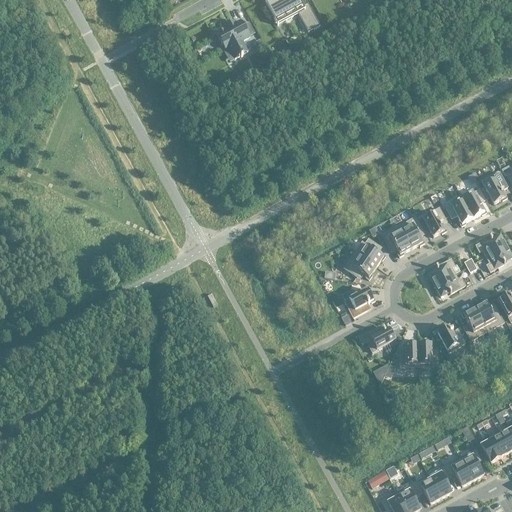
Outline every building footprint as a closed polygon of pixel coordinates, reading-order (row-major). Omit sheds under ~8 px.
[(307,34),(319,27),(318,26),(306,4),(302,7),(297,0),(270,0),(265,3),(264,4),(272,19),(275,23),(283,18),(284,22),(297,15),(306,32),(307,34)] [(247,53),(241,42),(249,38),(240,22),(234,25),(232,23),(225,27),(226,29),(216,35),(225,52),(228,50),(234,60),(240,57),(240,58),(242,57),(241,56),(247,53)] [(259,41),(254,44),(253,44),(257,51),(263,48),(259,41)] [(483,189),(480,191),(486,201),(489,200),(493,206),(502,201),(502,202),(506,200),(504,197),(503,197),(502,195),(503,195),(502,194),(501,194),(499,190),(504,188),(497,174),(480,183),(483,189)] [(482,212),(479,205),(484,202),(478,192),(473,195),(473,194),(462,200),(460,198),(472,221),(481,216),(482,217),(485,215),(483,211),(482,212)] [(448,204),(450,207),(445,210),(451,220),(456,218),(459,224),(458,225),(460,229),(464,227),(463,226),(472,221),(460,198),(448,204)] [(421,219),(432,239),(441,234),(442,235),(445,233),(443,230),(442,230),(441,228),(442,228),(441,227),(440,227),(439,224),(444,221),(438,210),(433,213),(432,212),(421,219)] [(417,236),(422,233),(414,219),(398,228),(410,251),(419,246),(420,247),(423,245),(421,242),(420,242),(417,236)] [(389,251),(394,248),(398,255),(396,255),(398,259),(402,257),(401,256),(410,251),(398,228),(381,237),(389,251)] [(485,259),(505,248),(499,237),(491,241),(490,239),(475,248),(478,254),(481,253),(485,259)] [(354,255),(375,269),(381,261),(382,262),(384,258),(381,256),(380,257),(374,253),(377,248),(367,241),(364,246),(361,244),(354,255)] [(489,274),(504,266),(503,264),(511,259),(505,248),(485,259),(489,266),(485,267),(489,274)] [(356,279),(359,274),(366,279),(365,280),(368,282),(371,279),(369,278),(375,269),(354,255),(343,270),(356,279)] [(435,270),(436,271),(427,276),(433,287),(454,276),(450,270),(453,268),(450,261),(435,270)] [(440,299),(448,294),(449,296),(464,288),(461,281),(455,284),(452,278),(454,277),(454,276),(433,287),(440,299)] [(351,293),(341,299),(343,303),(346,302),(355,318),(366,313),(363,307),(367,305),(367,306),(368,306),(368,305),(370,304),(370,305),(374,303),(372,299),(371,300),(366,291),(354,298),(351,293)] [(497,301),(510,324),(511,322),(511,301),(511,300),(511,299),(511,300),(510,298),(511,297),(509,293),(505,295),(506,297),(497,301)] [(495,311),(490,314),(486,307),(488,306),(486,303),(482,305),(483,306),(474,311),(486,334),(503,325),(495,311)] [(464,320),(467,326),(462,329),(470,343),(486,334),(474,311),(465,316),(464,314),(460,317),(462,320),(464,320)] [(341,320),(340,320),(344,327),(349,324),(346,317),(341,320)] [(458,335),(453,338),(451,334),(452,334),(451,332),(450,333),(449,331),(450,330),(448,327),(445,329),(445,330),(437,335),(448,355),(459,349),(459,348),(464,345),(458,335)] [(371,354),(394,342),(389,333),(390,332),(388,329),(385,331),(385,332),(383,333),(383,332),(382,333),(382,334),(378,336),(376,330),(358,340),(361,346),(365,344),(371,354)] [(436,356),(430,356),(430,348),(431,348),(431,344),(427,344),(427,346),(417,346),(418,369),(431,369),(431,368),(437,368),(436,356)] [(418,369),(417,346),(407,346),(407,345),(403,345),(403,349),(404,349),(404,357),(398,357),(399,369),(405,369),(405,370),(418,369)] [(511,437),(508,430),(498,435),(509,454),(511,452),(511,437)] [(489,440),(500,460),(500,459),(509,454),(498,435),(499,437),(490,442),(489,440)] [(489,440),(479,445),(490,465),(500,460),(489,440)] [(474,451),(459,460),(471,483),(482,477),(475,465),(480,462),(474,451)] [(443,469),(449,479),(454,476),(461,489),(471,483),(459,460),(443,469)] [(427,477),(440,500),(450,495),(444,482),(449,479),(443,469),(437,472),(439,476),(430,481),(428,477),(427,477)] [(411,486),(417,497),(423,494),(429,506),(440,500),(427,477),(411,486)] [(374,480),(367,483),(367,484),(370,490),(377,486),(374,480)] [(411,486),(396,494),(405,511),(418,511),(419,511),(412,500),(417,497),(411,486)] [(405,511),(396,494),(380,503),(384,511),(389,511),(391,511),(405,511)]
